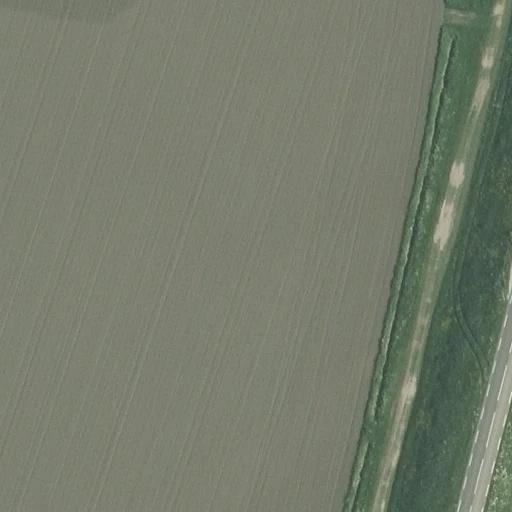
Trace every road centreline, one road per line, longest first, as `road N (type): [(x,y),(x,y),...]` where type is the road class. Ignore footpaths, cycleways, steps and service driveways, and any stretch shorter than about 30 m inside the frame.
road 1 (track): [(502,0),(375,511)]
road 2 (secondary): [(463,511),(511,318)]
